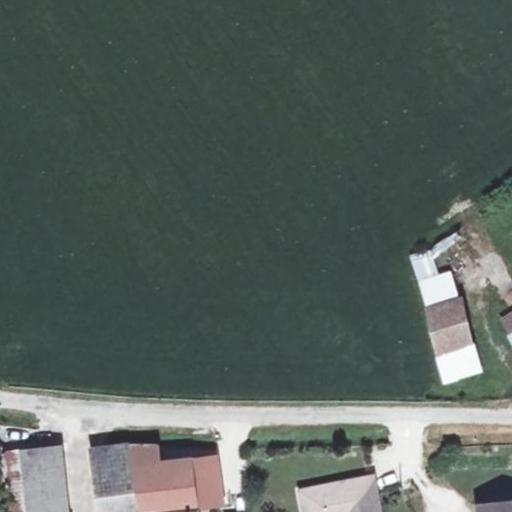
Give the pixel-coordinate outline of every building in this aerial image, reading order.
[(424,306),(460,295),(453,273),(417,283),(424,306)] [(460,295),(424,306),(437,353),(475,342),(460,295)] [(511,311),(499,319),(511,340),(511,311)] [(475,342),(437,353),(447,386),(484,375),(475,342)] [(124,444),(94,448),(96,472),(132,467),(138,511),(210,511),(210,509),(201,510),(200,504),(224,501),(218,457),(162,461),(160,445),(124,444)] [(70,511),(63,446),(5,452),(11,511),(70,511)] [(138,511),(132,467),(96,472),(100,511),(138,511)] [(379,511),(372,478),(301,491),(305,511),(379,511)] [(511,511),(511,501),(480,505),(480,511),(511,511)]
